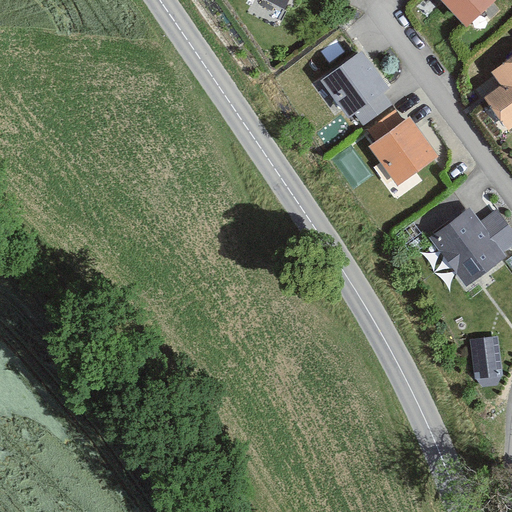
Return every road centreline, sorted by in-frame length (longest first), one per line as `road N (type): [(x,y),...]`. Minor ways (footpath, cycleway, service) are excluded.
road 1 (secondary): [(164,0),(361,295),(454,469),(468,511)]
road 2 (residential): [(511,187),(377,8)]
